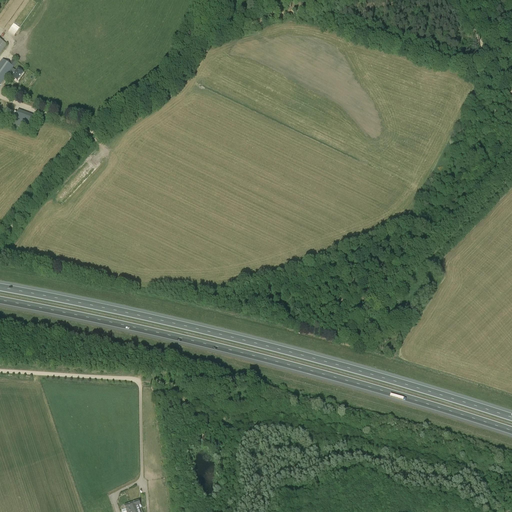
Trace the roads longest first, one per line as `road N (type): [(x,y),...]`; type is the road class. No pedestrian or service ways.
road 1 (motorway): [(0,300),(208,344),(511,431)]
road 2 (motorway): [(511,417),(214,332),(0,287)]
road 3 (track): [(195,38),(172,79),(97,133),(0,239)]
road 4 (track): [(353,333),(511,175)]
road 5 (track): [(0,372),(140,380)]
road 6 (track): [(195,38),(325,0)]
